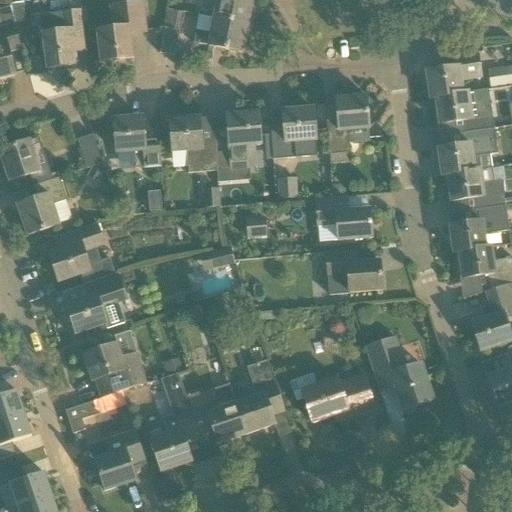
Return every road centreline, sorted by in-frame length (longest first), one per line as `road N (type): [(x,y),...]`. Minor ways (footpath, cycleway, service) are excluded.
road 1 (residential): [(477,461),(408,213),(391,62)]
road 2 (residential): [(0,122),(273,76)]
road 3 (residential): [(75,511),(0,261)]
road 4 (residential): [(135,511),(286,481),(331,490)]
road 5 (residential): [(457,505),(331,490)]
road 6 (residential): [(273,76),(365,76),(391,62)]
